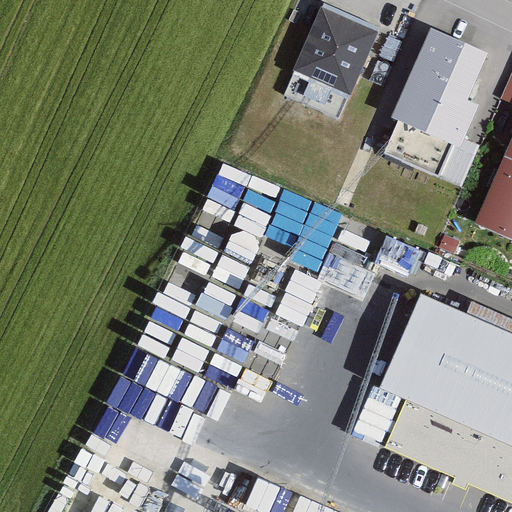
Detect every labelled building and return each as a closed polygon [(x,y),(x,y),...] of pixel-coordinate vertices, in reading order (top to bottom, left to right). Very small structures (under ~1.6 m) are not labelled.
[(377,29),(324,6),(313,32),(285,96),(338,119),(377,29)] [(490,52),(432,27),(393,118),(399,120),(384,156),(461,188),(479,146),(472,143),(463,139),(478,104),(469,100),(490,52)] [(511,137),(474,223),(511,239),(511,137)] [(377,254),(408,267),(417,246),(385,233),(377,254)] [(367,295),(379,267),(331,246),(318,274),(367,295)] [(511,334),(466,314),(422,295),(380,389),(405,400),(384,448),(456,479),(453,484),(459,487),(465,489),(467,484),(511,503),(511,334)] [(511,319),(472,302),(466,314),(511,334),(511,319)] [(316,308),(271,395),(302,411),(346,324),(316,308)] [(348,511),(252,477),(241,506),(258,511),(348,511)]
